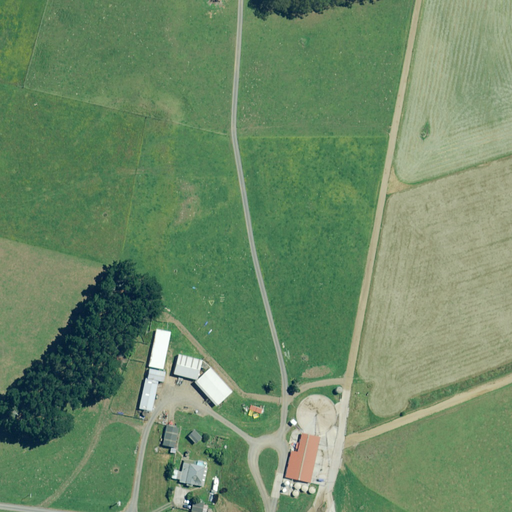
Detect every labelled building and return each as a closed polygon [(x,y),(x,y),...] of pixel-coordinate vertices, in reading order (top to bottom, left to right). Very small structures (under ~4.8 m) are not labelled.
[(201,360),(178,354),(173,374),(196,380),(201,360)] [(232,392),(210,368),(194,383),(216,406),(232,392)] [(139,409),(150,412),(153,400),(155,400),(159,381),(162,382),(164,372),(153,370),(148,369),(146,378),(145,378),(139,409)] [(315,412),(314,419),(318,420),(316,427),(322,428),(326,415),(315,412)] [(179,428),(166,426),(163,445),(171,447),(170,452),(175,453),(179,428)] [(202,437),(195,430),(188,437),(196,444),(202,437)] [(319,438),(300,433),(296,452),(291,451),(285,477),(309,483),(319,438)] [(203,487),(205,477),(206,471),(203,470),(204,466),(183,463),(180,482),(186,483),(185,485),(191,486),(191,485),(203,487)] [(298,490),(305,492),(307,486),(295,482),(291,496),(296,497),(298,490)] [(193,501),(191,511),(193,511),(206,511),(207,505),(203,504),(204,504),(193,501)]
